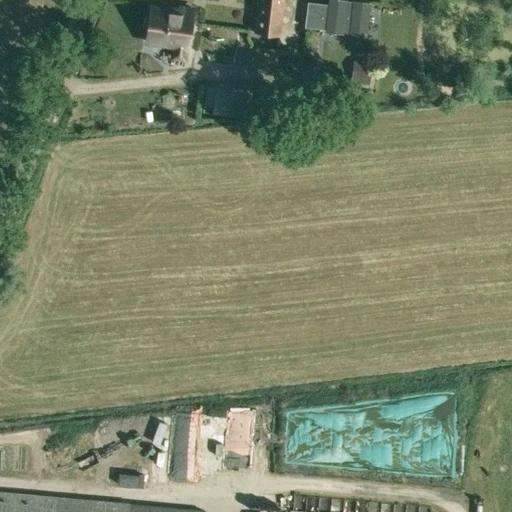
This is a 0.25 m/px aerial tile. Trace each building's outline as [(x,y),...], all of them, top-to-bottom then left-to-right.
[(257,0),(254,30),(279,33),(282,0),(257,0)] [(345,5),(345,1),(339,0),(329,0),(329,5),(308,3),(305,26),(326,29),(326,31),(341,33),(342,28),(349,29),(349,34),(365,35),(369,3),(353,2),(352,6),(345,5)] [(185,61),(189,36),(193,9),(180,7),(179,10),(151,6),(145,43),(172,47),(171,59),(185,61)] [(350,84),(369,85),(371,61),(351,59),(350,84)] [(266,107),(296,110),(298,91),(290,90),(290,93),(269,91),(269,86),(254,85),(251,114),(265,115),(266,107)] [(203,437),(192,438),(193,467),(209,466),(208,425),(203,425),(203,437)] [(0,511),(201,511),(201,510),(0,492),(0,511)] [(365,511),(376,511),(377,506),(356,501),(354,510),(365,511)]
